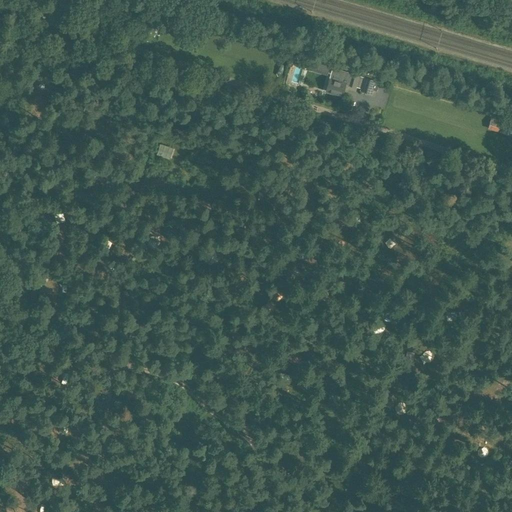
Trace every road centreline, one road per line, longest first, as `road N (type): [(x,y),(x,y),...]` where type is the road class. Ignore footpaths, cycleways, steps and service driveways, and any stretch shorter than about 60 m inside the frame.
road 1 (unclassified): [(0,7),(511,171)]
road 2 (track): [(142,53),(132,84),(96,511)]
road 3 (track): [(127,190),(293,228),(474,355)]
road 4 (track): [(112,359),(187,388),(331,511)]
road 5 (track): [(382,511),(511,300)]
road 6 (track): [(226,304),(420,454)]
road 7 (track): [(293,228),(247,272),(174,380)]
